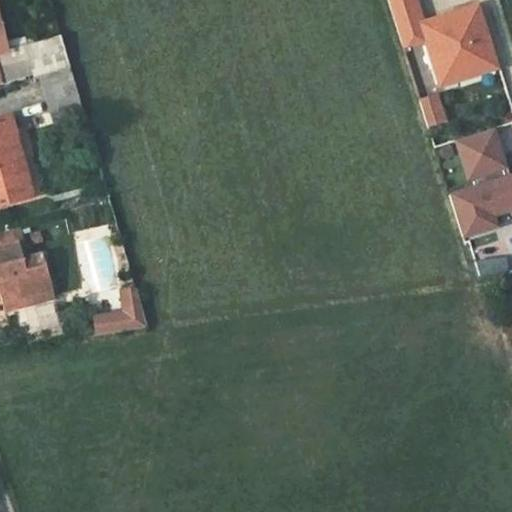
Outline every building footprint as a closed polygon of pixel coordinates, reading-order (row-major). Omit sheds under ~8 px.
[(425,39),(421,24),(413,0),(386,0),(401,47),(425,39)] [(476,7),(421,24),(425,39),(435,70),(452,65),(456,80),(495,68),(476,7)] [(452,65),(435,70),(440,85),(456,80),(452,65)] [(442,121),(435,94),(419,99),(427,126),(442,121)] [(9,115),(0,117),(0,204),(31,195),(9,115)] [(490,130),(453,141),(464,177),(501,166),(490,130)] [(511,172),(448,193),(458,224),(491,215),(511,207),(511,172)] [(491,215),(458,224),(461,235),(494,226),(491,215)] [(0,247),(15,243),(11,230),(0,233),(0,247)] [(20,299),(51,291),(41,255),(24,260),(19,242),(15,243),(0,247),(0,297),(4,313),(22,307),(20,299)] [(94,319),(97,336),(148,329),(135,287),(121,291),(127,310),(131,309),(132,313),(94,319)] [(20,299),(22,307),(53,298),(51,291),(20,299)]
